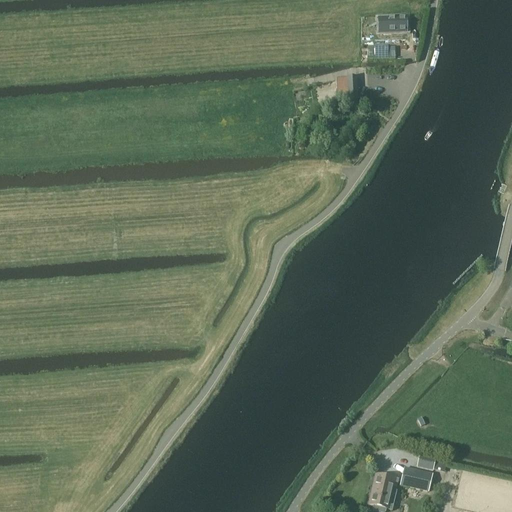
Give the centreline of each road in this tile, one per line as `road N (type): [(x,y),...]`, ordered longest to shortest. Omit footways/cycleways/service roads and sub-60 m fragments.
road 1 (unclassified): [(113,511),(237,338),(267,286),(277,249),(344,194),(406,94),(433,0)]
road 2 (unclassified): [(293,511),(360,421),(489,290),(511,220)]
